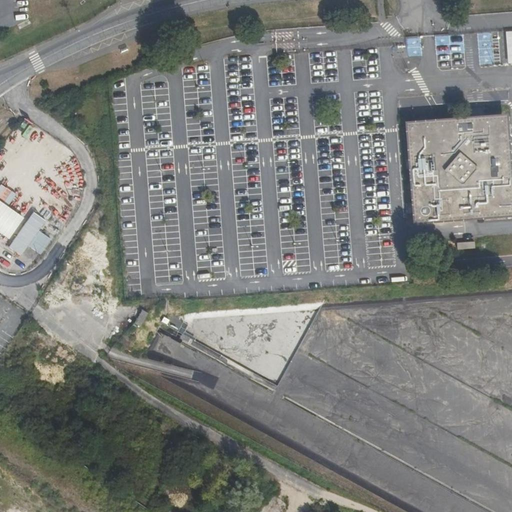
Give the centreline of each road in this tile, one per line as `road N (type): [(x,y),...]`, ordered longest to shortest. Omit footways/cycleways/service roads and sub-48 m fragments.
road 1 (unknown): [(254,42),(280,283)]
road 2 (unknown): [(299,42),(317,280)]
road 3 (unknown): [(343,39),(364,276)]
road 4 (unknown): [(219,49),(237,286)]
road 5 (unknown): [(177,63),(191,290)]
road 6 (secondary): [(0,86),(65,47),(204,0)]
road 7 (unknown): [(18,280),(43,318),(132,389)]
road 8 (unknown): [(511,76),(387,85)]
